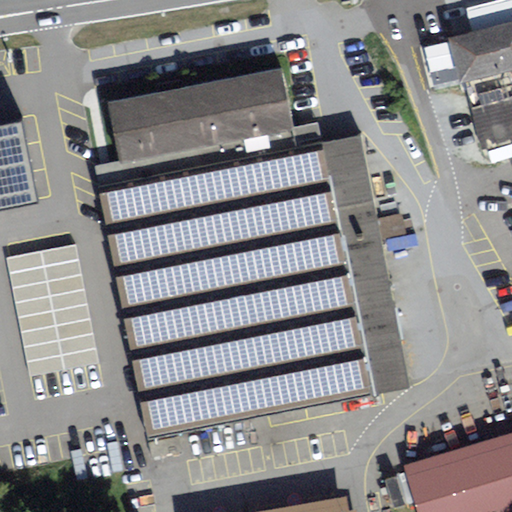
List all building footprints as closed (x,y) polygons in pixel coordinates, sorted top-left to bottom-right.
[(511,0),(464,0),(471,29),(511,20),(511,0)] [(511,20),(471,29),(445,34),(454,80),(511,67),(511,20)] [(95,184),(138,436),(407,390),(363,132),(295,144),(283,70),(101,101),(114,181),(95,184)] [(511,94),(476,103),(485,143),(511,136),(511,94)] [(21,114),(0,117),(0,200),(37,193),(21,114)] [(8,252),(30,372),(99,360),(78,240),(8,252)] [(511,511),(511,432),(403,465),(417,511),(511,511)] [(348,511),(345,495),(259,511),(348,511)]
